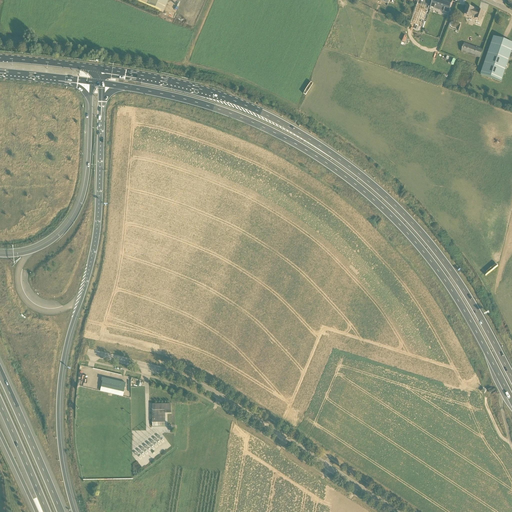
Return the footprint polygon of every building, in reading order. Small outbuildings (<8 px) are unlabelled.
[(133,0),(161,12),(165,0),(133,0)] [(444,0),(432,0),(430,9),(434,10),(435,7),(444,9),(443,13),(449,14),(453,3),(444,0)] [(426,21),(430,9),(417,5),(413,17),(426,21)] [(478,11),(473,10),(474,9),(467,7),(464,15),(471,17),(471,16),(476,18),(475,19),(481,21),(484,13),(478,11)] [(448,28),(458,32),(461,23),(451,20),(448,28)] [(511,43),(494,37),(481,75),(501,82),(511,53),(511,52),(511,43)] [(461,52),(480,59),(483,50),(464,43),(461,52)] [(102,381),(101,387),(124,392),(125,387),(102,381)] [(165,411),(165,414),(171,414),(171,404),(152,405),(152,411),(165,411)] [(152,411),(152,423),(165,423),(165,414),(165,411),(152,411)]
